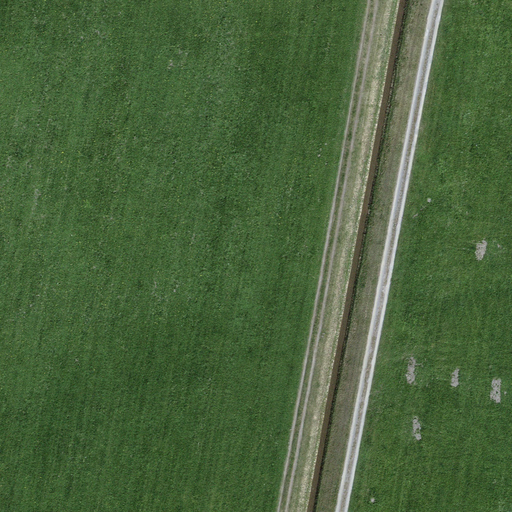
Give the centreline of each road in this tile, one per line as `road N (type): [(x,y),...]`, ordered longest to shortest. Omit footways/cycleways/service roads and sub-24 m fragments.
road 1 (track): [(348,511),(446,0)]
road 2 (track): [(282,511),(374,0)]
